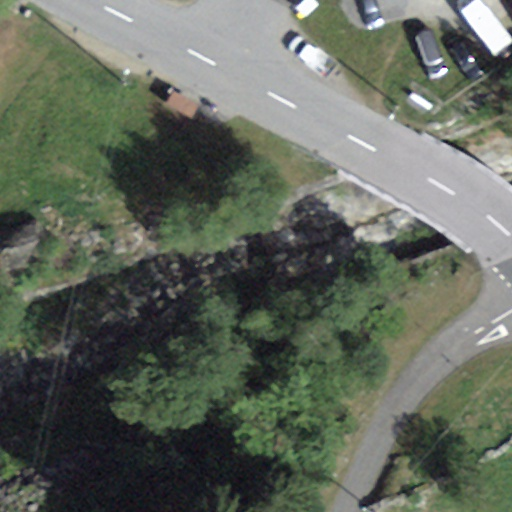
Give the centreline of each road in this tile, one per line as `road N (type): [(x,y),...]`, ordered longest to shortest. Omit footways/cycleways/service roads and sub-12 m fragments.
road 1 (tertiary): [(511,254),(489,230),(363,147),(93,0)]
road 2 (residential): [(511,296),(463,330),(388,410),(325,511)]
